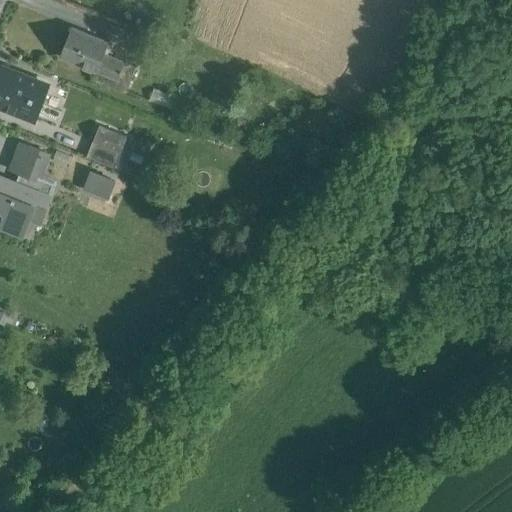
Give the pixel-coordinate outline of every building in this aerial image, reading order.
[(109,40),(72,25),(60,55),(97,69),(104,52),(109,40)] [(125,60),(104,52),(97,69),(98,70),(118,77),(125,60)] [(136,64),(125,60),(118,77),(129,82),(136,64)] [(48,84),(2,66),(0,70),(0,103),(35,117),(48,84)] [(118,77),(98,70),(95,78),(125,91),(126,90),(129,82),(118,77)] [(127,135),(100,124),(94,139),(121,150),(127,135)] [(121,150),(94,139),(88,154),(115,165),(121,150)] [(48,152),(22,142),(13,168),(20,171),(38,178),(39,175),(48,152)] [(85,184),(111,195),(119,176),(93,165),(85,184)] [(16,182),(0,176),(0,223),(23,232),(39,193),(49,197),(55,181),(39,175),(38,178),(20,171),(16,182)]
